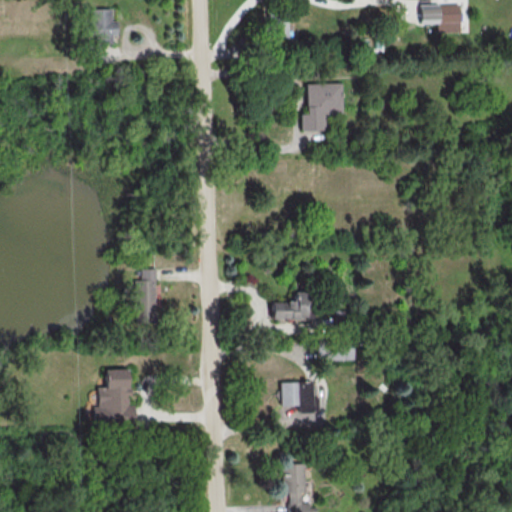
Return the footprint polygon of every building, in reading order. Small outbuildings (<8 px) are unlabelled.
[(418,4),(457,3),(458,31),(435,32),(435,22),(418,23),(418,4)] [(84,8),(86,62),(101,62),(101,43),(110,43),(110,34),(115,34),(115,20),(109,20),(109,8),(84,8)] [(285,20),(269,20),(268,36),(284,37),(285,20)] [(303,83),(339,82),(340,113),(322,113),(322,129),(298,129),(297,113),(304,112),(303,83)] [(131,279),(132,323),(153,322),(152,268),(137,268),(138,279),(131,279)] [(269,301),(269,319),(312,318),(311,292),(293,293),(293,300),(269,301)] [(351,341),(315,342),(315,360),(351,359),(351,341)] [(126,368),(103,368),(102,386),(95,386),(95,405),(91,405),(90,422),(131,422),(132,404),(126,404),(126,368)] [(296,405),(296,411),(315,411),(314,380),(277,381),(278,405),(296,405)] [(307,511),(307,502),(302,502),(301,462),(280,463),(280,493),(285,493),(285,511),(307,511)]
